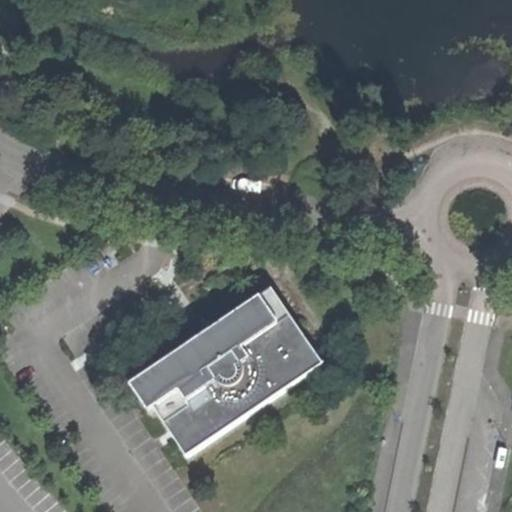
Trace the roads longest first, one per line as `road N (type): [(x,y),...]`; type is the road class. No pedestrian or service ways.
road 1 (unclassified): [(426,219),(244,213),(75,185),(0,154)]
road 2 (unclassified): [(457,263),(405,511)]
road 3 (unclassified): [(444,511),(493,268)]
road 4 (unclassified): [(511,170),(485,160),(450,170),(436,183),(426,219)]
